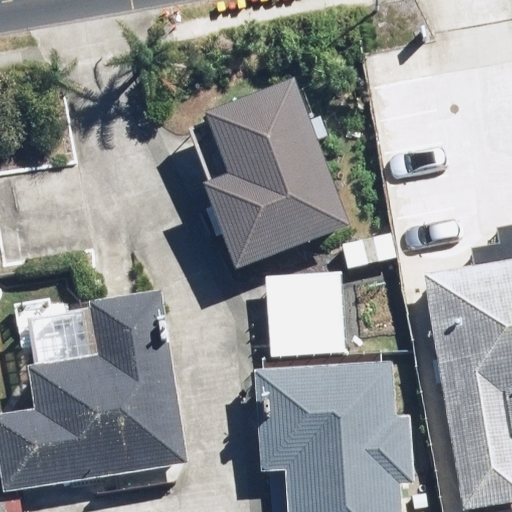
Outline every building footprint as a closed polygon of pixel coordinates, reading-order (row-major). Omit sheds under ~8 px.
[(225,173),(206,180),(240,266),(350,224),(316,138),(294,79),(202,114),(225,173)] [(511,261),(429,274),(466,511),(492,511),(511,509),(511,261)] [(348,353),(348,275),(259,275),(259,353),(348,353)] [(28,359),(36,404),(0,410),(0,456),(6,490),(190,457),(176,380),(159,287),(90,299),(98,346),(28,359)] [(402,511),(390,360),(278,369),(257,371),(265,464),(286,462),(289,511),(402,511)]
